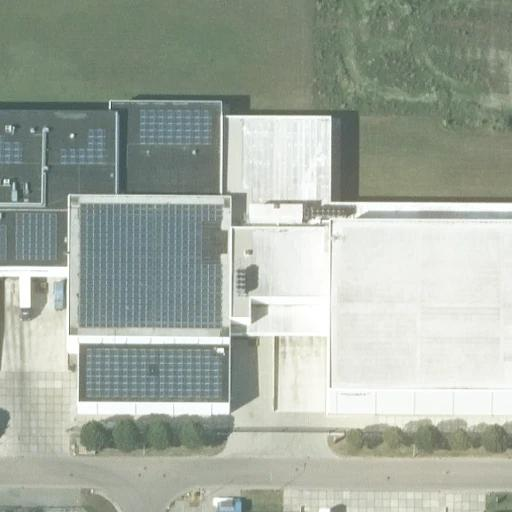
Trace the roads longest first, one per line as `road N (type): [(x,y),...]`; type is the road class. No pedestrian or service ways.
road 1 (unclassified): [(139,478),(511,480)]
road 2 (unclassified): [(0,476),(139,478)]
